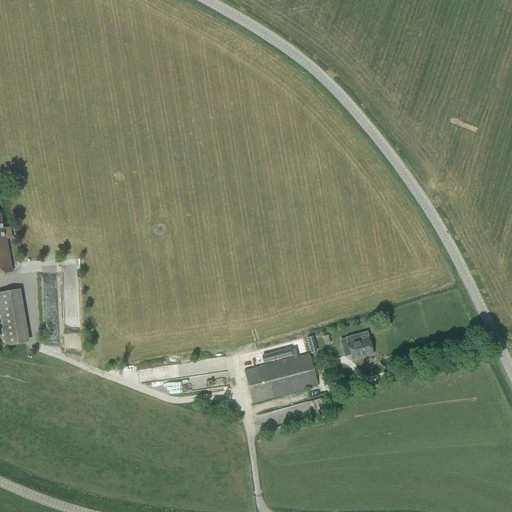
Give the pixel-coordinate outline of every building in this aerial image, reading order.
[(0,274),(12,272),(6,239),(4,240),(0,215),(0,274)] [(15,290),(0,292),(0,347),(25,343),(15,290)] [(352,359),(372,353),(368,338),(348,344),(352,359)] [(254,403),(318,386),(309,354),(245,371),(254,403)] [(184,391),(230,386),(228,372),(184,377),(182,364),(159,367),(161,380),(182,377),(184,391)] [(302,404),(307,418),(323,412),(319,398),(302,404)]
